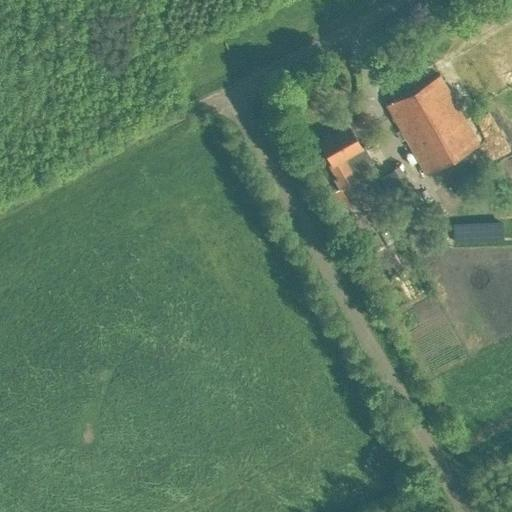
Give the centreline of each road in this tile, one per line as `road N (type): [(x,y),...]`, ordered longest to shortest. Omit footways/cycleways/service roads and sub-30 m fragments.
road 1 (unclassified): [(462,511),(227,94),(407,0)]
road 2 (track): [(0,212),(227,94)]
